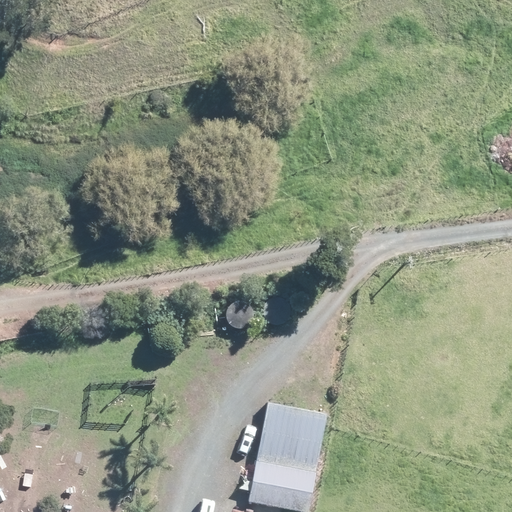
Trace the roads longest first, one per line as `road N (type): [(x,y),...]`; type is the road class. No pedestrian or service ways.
road 1 (unknown): [(369,233),(364,261),(343,289),(247,371),(208,424),(175,511)]
road 2 (track): [(511,211),(263,250)]
